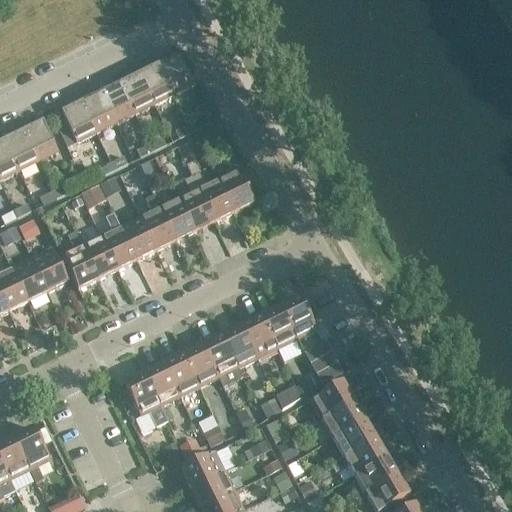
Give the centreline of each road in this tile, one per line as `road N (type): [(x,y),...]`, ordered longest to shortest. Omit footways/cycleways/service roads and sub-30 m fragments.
road 1 (residential): [(475,511),(315,247)]
road 2 (residential): [(58,369),(315,247)]
road 3 (residential): [(315,247),(173,20)]
road 4 (residential): [(0,105),(173,20)]
road 5 (residential): [(119,492),(58,369)]
